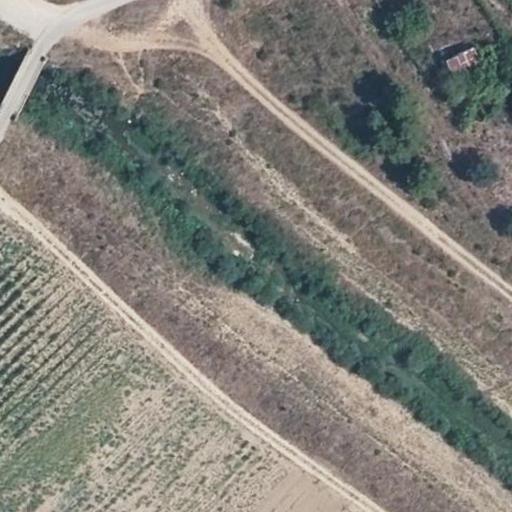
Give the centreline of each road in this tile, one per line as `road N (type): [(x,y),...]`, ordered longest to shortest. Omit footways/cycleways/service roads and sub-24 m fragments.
road 1 (track): [(0,141),(357,403),(488,511)]
road 2 (track): [(74,19),(97,50),(155,87),(511,396)]
